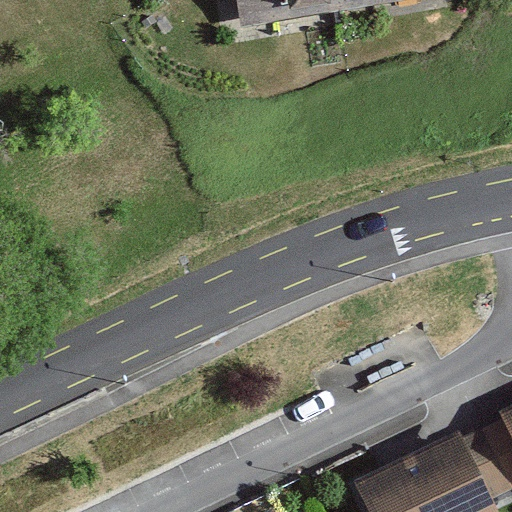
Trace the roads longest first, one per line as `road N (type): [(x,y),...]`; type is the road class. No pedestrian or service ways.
road 1 (primary): [(0,400),(317,255),(511,199)]
road 2 (residential): [(161,511),(496,348)]
